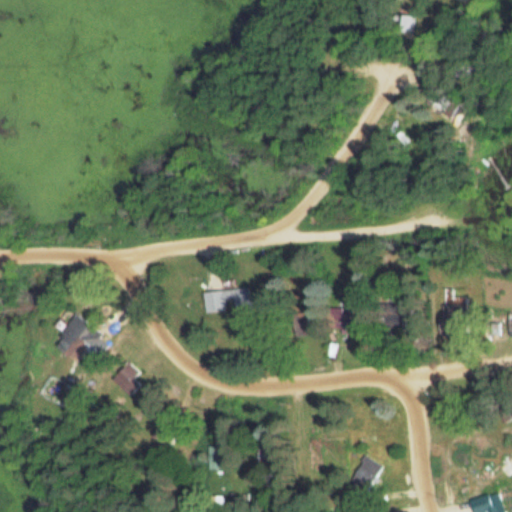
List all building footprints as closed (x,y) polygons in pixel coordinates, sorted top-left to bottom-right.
[(396,30),(412,32),(414,14),(397,12),(396,30)] [(250,309),(249,288),(202,291),(203,311),(250,309)] [(350,330),(350,308),(325,308),(325,330),(350,330)] [(75,315),(51,343),(78,365),(102,337),(75,315)] [(111,378),(130,397),(141,387),(132,378),(138,372),(128,361),(111,378)] [(170,445),(176,430),(160,424),(155,439),(170,445)] [(209,467),(219,466),(217,447),(207,448),(209,467)] [(511,472),(511,453),(496,467),(505,478),(511,472)] [(348,481),(366,491),(381,465),(363,454),(348,481)] [(505,511),(505,510),(499,511),(494,511),(489,493),(468,499),(471,511),(479,511),(480,511),(479,511),(505,511)] [(210,508),(220,508),(220,496),(210,496),(210,508)]
